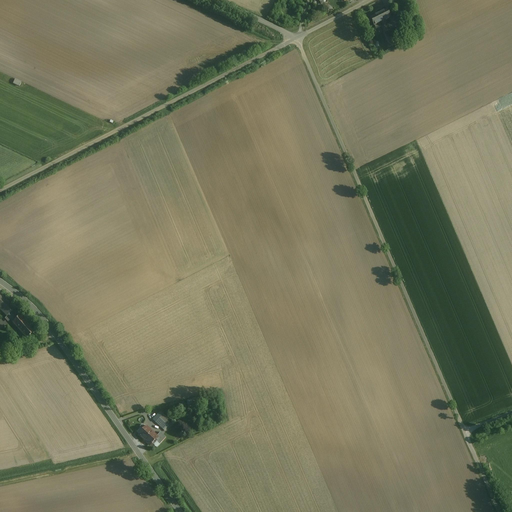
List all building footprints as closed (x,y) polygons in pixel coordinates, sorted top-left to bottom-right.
[(386,10),(370,18),(374,26),(380,23),(385,34),(390,32),(390,31),(384,21),(390,18),(386,10)] [(405,10),(400,12),(405,22),(410,20),(405,10)] [(390,32),(385,34),(391,46),(403,40),(398,28),(390,32)] [(13,84),(20,86),(22,81),(15,78),(13,84)] [(15,309),(0,294),(0,310),(7,317),(8,316),(14,310),(15,309)] [(20,317),(14,310),(8,316),(14,322),(20,317)] [(35,332),(21,316),(20,317),(14,322),(13,323),(27,339),(35,332)] [(171,425),(162,416),(160,418),(159,418),(155,423),(164,431),(169,427),(168,427),(171,425)] [(157,437),(146,427),(145,428),(143,431),(140,429),(137,432),(139,435),(138,436),(150,446),(152,445),(152,444),(153,443),(158,438),(157,437)] [(160,433),(157,437),(158,438),(153,443),(154,445),(157,442),(160,445),(166,438),(160,433)]
